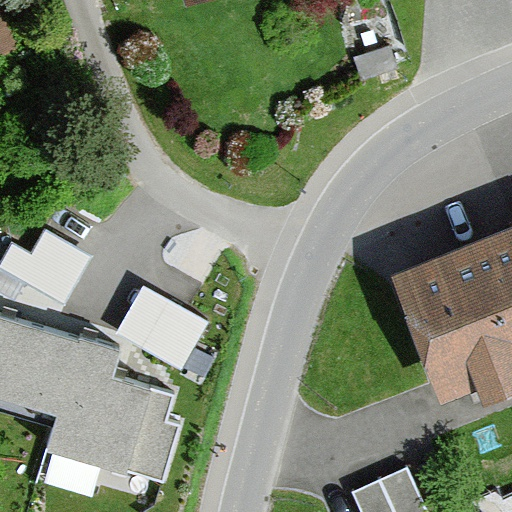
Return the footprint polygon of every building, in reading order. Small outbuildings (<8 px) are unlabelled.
[(173,0),(178,13),(213,0),(173,0)] [(0,256),(0,280),(66,297),(82,235),(10,217),(0,256)] [(511,231),(385,282),(435,407),(472,392),(477,405),(511,391),(511,231)] [(144,266),(119,313),(185,349),(211,302),(144,266)] [(112,341),(0,310),(0,380),(60,397),(49,434),(161,465),(173,419),(160,415),(168,385),(105,367),(112,341)] [(367,511),(427,511),(435,509),(410,451),(352,476),(367,511)]
